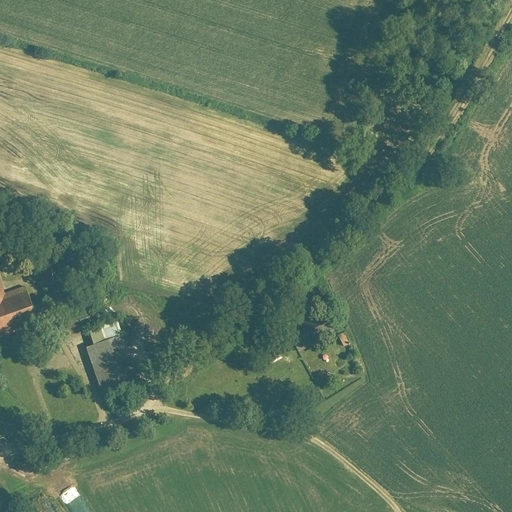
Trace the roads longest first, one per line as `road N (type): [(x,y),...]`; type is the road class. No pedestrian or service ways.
road 1 (unclassified): [(147,407),(387,196),(436,141),(511,9)]
road 2 (unclassified): [(147,407),(280,430),(382,493),(392,511)]
road 3 (unclassified): [(0,451),(147,407)]
